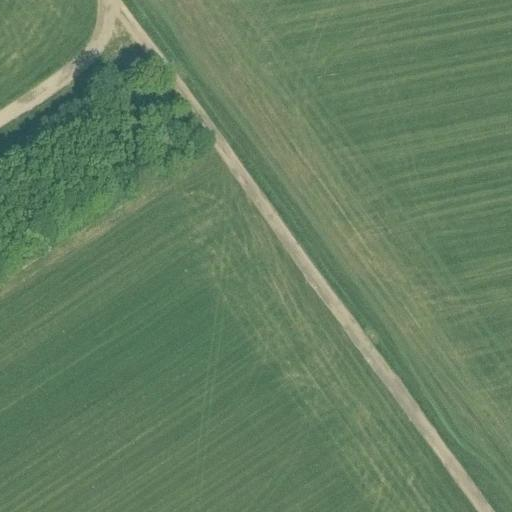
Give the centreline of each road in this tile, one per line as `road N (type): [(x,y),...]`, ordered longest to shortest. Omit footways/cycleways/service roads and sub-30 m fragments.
road 1 (track): [(487,511),(111,3)]
road 2 (track): [(111,3),(81,63),(0,121)]
